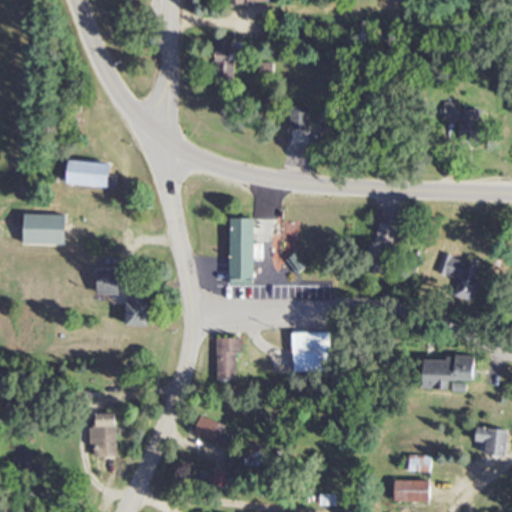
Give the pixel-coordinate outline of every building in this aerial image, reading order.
[(232,41),(213,41),(213,79),(232,79),(232,41)] [(258,64),(258,73),(270,73),(270,64),(258,64)] [(459,121),(459,135),(478,135),(479,111),(458,110),(458,104),(443,104),(442,121),(459,121)] [(307,131),(307,107),(289,107),(289,131),(307,131)] [(108,189),(110,165),(68,162),(66,185),(108,189)] [(64,245),(64,216),(22,216),(22,245),(64,245)] [(252,285),(252,219),(229,219),(229,285),(252,285)] [(396,226),(376,222),(365,271),(385,276),(396,226)] [(471,301),(476,283),(471,282),(475,264),(440,255),(435,274),(457,279),(453,297),(471,301)] [(95,294),(117,294),(117,269),(95,269),(95,294)] [(146,326),(146,294),(125,294),(125,326),(146,326)] [(291,334),(292,374),(330,373),(329,333),(291,334)] [(215,339),(215,381),(235,381),(235,354),(241,354),(241,339),(215,339)] [(446,391),(446,382),(473,382),(473,356),(421,356),(421,391),(446,391)] [(89,458),(115,458),(115,414),(89,414),(89,458)] [(219,439),(220,422),(192,420),(191,438),(219,439)] [(507,432),(476,428),(474,443),(484,445),(482,455),(504,457),(507,432)] [(407,473),(429,473),(429,457),(407,457),(407,473)] [(428,482),(393,482),(393,503),(428,503),(428,482)]
